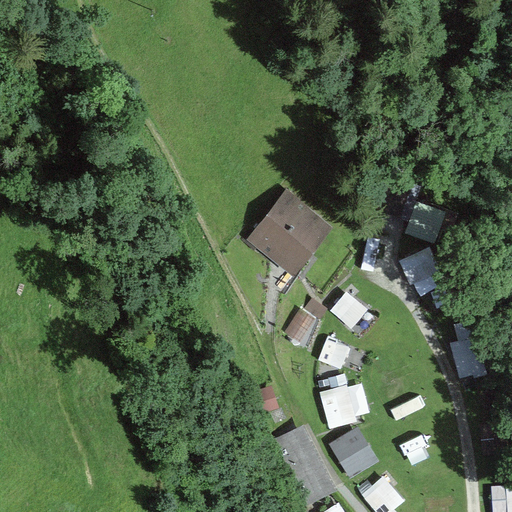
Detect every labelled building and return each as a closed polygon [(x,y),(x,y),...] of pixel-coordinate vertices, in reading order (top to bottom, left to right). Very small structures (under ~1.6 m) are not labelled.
[(397,210),(407,181),(388,174),(378,203),(397,210)] [(252,227),(242,239),(252,247),(261,235),(293,260),(320,225),(283,197),(257,231),(252,227)] [(418,197),(407,228),(437,239),(449,208),(418,197)] [(390,271),(396,237),(369,233),(363,266),(390,271)] [(412,281),(442,268),(431,243),(401,257),(412,281)] [(332,306),(353,324),(369,304),(348,287),(332,306)] [(486,371),(478,319),(453,322),(462,375),(486,371)] [(348,375),(320,382),(331,425),(359,418),(348,375)] [(349,474),(381,458),(362,421),(331,437),(349,474)] [(328,489),(297,429),(270,443),(301,503),(328,489)] [(364,491),(382,511),(388,511),(407,496),(385,472),(364,491)] [(511,511),(511,484),(494,485),(494,511),(511,511)] [(350,511),(342,498),(317,511),(350,511)]
